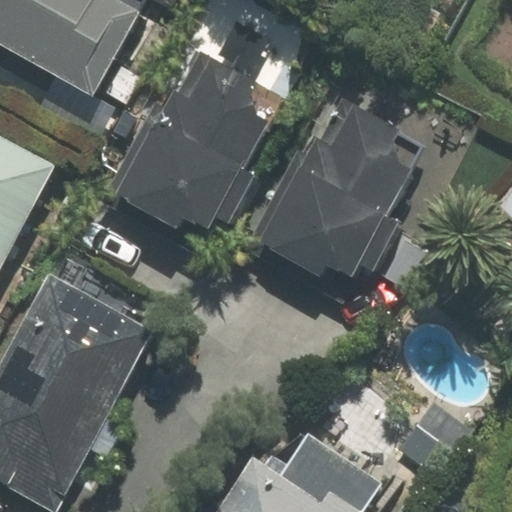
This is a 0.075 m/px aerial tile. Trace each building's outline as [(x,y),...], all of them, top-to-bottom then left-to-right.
[(0,0),(0,40),(92,92),(136,11),(115,0),(0,0)] [(163,111),(110,208),(202,258),(223,221),(233,227),(260,179),(249,173),(276,126),(250,112),(263,87),(207,55),(172,117),(163,111)] [(304,156),(251,253),(342,303),(363,267),(374,273),(401,225),(389,218),(415,172),(390,158),(404,133),(347,101),(313,162),(304,156)] [(0,259),(51,161),(0,133),(0,259)] [(46,271),(0,358),(0,477),(56,507),(151,327),(46,271)] [(369,511),(388,483),(314,435),(287,476),(259,458),(223,511),(369,511)]
